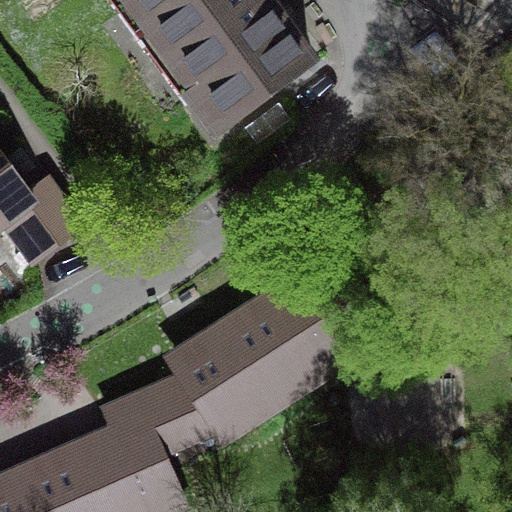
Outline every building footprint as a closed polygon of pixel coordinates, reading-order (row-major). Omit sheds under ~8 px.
[(307,70),(315,64),(309,56),(306,58),(285,30),(287,29),(283,24),(282,25),(263,0),(138,0),(202,85),(189,94),(217,131),(282,84),(283,85),(287,81),(286,80),(305,66),(307,70)] [(0,156),(0,225),(4,223),(33,262),(83,225),(48,179),(28,194),(8,168),(0,156)] [(244,318),(175,362),(186,378),(217,427),(222,434),(225,432),(224,431),(325,367),(326,368),(381,332),(334,260),(279,295),(279,296),(244,318)] [(107,414),(116,434),(145,421),(159,455),(217,427),(186,378),(107,414)] [(13,479),(0,484),(0,511),(153,511),(179,501),(159,455),(145,421),(116,434),(84,448),(85,449),(49,465),(13,481),(13,479)]
